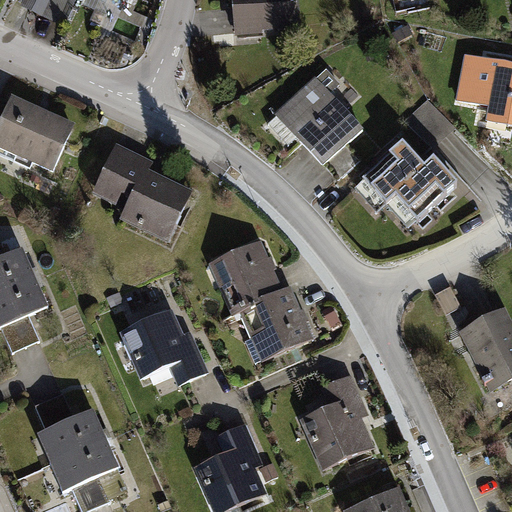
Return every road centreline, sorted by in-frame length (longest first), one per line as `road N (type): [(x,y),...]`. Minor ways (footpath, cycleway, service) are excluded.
road 1 (residential): [(366,300),(267,186),(200,135),(144,106)]
road 2 (residential): [(462,511),(366,300)]
road 3 (residential): [(366,300),(511,223)]
road 4 (residential): [(144,106),(0,42)]
